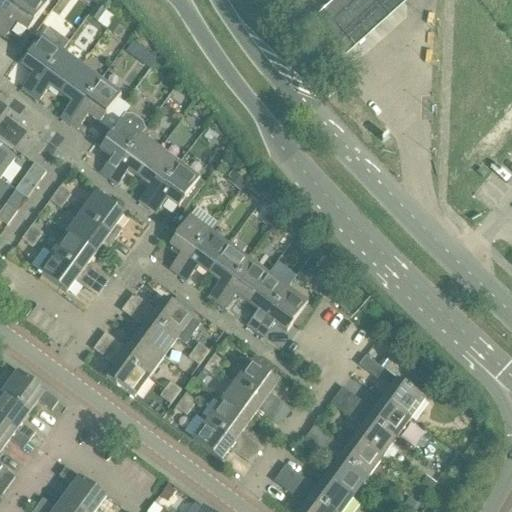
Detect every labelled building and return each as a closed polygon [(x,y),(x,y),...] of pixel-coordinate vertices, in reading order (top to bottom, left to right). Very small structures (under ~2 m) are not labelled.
[(47,6),(38,0),(19,0),(0,27),(0,38),(3,41),(14,25),(26,34),(47,6)] [(0,0),(0,27),(19,0),(0,0)] [(97,0),(77,0),(73,6),(88,15),(97,0)] [(325,0),(308,15),(341,54),(403,0),(325,0)] [(101,1),(88,18),(97,24),(110,7),(101,1)] [(122,30),(113,23),(107,31),(117,38),(122,30)] [(29,99),(60,56),(40,41),(19,69),(31,78),(20,93),(29,99)] [(60,56),(29,99),(37,105),(48,90),(59,98),(75,76),(79,70),(60,56)] [(67,127),(99,84),(79,70),(75,76),(59,98),(70,106),(59,122),(67,127)] [(99,84),(67,127),(75,134),(86,118),(98,127),(119,99),(99,84)] [(99,177),(107,183),(139,140),(145,131),(142,123),(132,116),(126,115),(98,153),(110,161),(99,177)] [(139,140),(107,183),(116,189),(127,174),(138,182),(151,165),(159,154),(139,140)] [(0,180),(13,163),(0,152),(0,180)] [(178,168),(159,154),(151,165),(138,182),(149,190),(137,205),(146,212),(170,179),(178,168)] [(44,175),(34,168),(29,175),(39,182),(44,175)] [(198,182),(178,168),(170,179),(146,212),(154,218),(165,202),(177,211),(198,182)] [(248,180),(234,169),(227,177),(229,179),(226,182),(238,192),(248,180)] [(480,170),(476,174),(482,179),(486,175),(480,170)] [(59,190),(53,197),(64,206),(69,198),(59,190)] [(80,217),(114,242),(120,233),(114,229),(123,217),(95,196),(80,217)] [(59,212),(64,206),(53,197),(48,205),(59,212)] [(0,213),(0,214),(10,222),(16,214),(5,206),(0,213)] [(10,222),(0,214),(0,224),(6,228),(10,222)] [(114,242),(80,217),(66,237),(94,258),(102,246),(108,250),(114,242)] [(177,279),(208,235),(189,220),(168,249),(180,257),(169,273),(177,279)] [(275,226),(268,235),(277,241),(283,232),(275,226)] [(31,229),(25,237),(35,244),(36,245),(41,237),(31,229)] [(208,235),(177,279),(185,285),(196,270),(208,278),(228,249),(208,235)] [(31,251),(36,245),(35,244),(25,237),(20,243),(31,251)] [(94,258),(66,237),(51,257),(85,282),(92,272),(86,268),(94,258)] [(248,264),(228,249),(208,278),(218,286),(207,301),(216,308),(241,273),(248,264)] [(85,282),(51,257),(37,276),(66,296),(74,284),(80,289),(85,282)] [(267,278),(248,264),(241,273),(216,308),(224,314),(235,298),(246,306),(267,278)] [(314,264),(305,276),(317,285),(326,273),(314,264)] [(286,292),(267,278),(246,306),(257,314),(246,330),(254,335),(281,298),(286,292)] [(306,307),(286,292),(281,298),(254,335),(263,342),(274,326),(286,335),(306,307)] [(148,309),(141,318),(175,343),(183,349),(199,328),(188,320),(192,314),(175,301),(170,307),(163,301),(154,313),(148,309)] [(175,343),(141,318),(136,326),(141,330),(133,342),(161,362),(168,353),(175,343)] [(161,362),(133,342),(125,352),(120,348),(116,353),(113,357),(147,382),(161,362)] [(192,355),(202,363),(208,355),(198,347),(192,355)] [(202,363),(192,355),(187,361),(198,369),(202,363)] [(147,382),(113,357),(108,364),(114,368),(105,381),(133,401),(147,382)] [(207,366),(218,374),(224,366),(213,358),(207,366)] [(233,385),(267,410),(274,401),(268,397),(277,385),(249,364),(233,385)] [(218,374),(207,366),(203,373),(213,380),(218,374)] [(388,392),(379,403),(396,416),(407,424),(423,403),(380,371),(373,380),(388,392)] [(56,405),(16,376),(1,396),(28,416),(36,404),(49,414),(56,405)] [(267,410),(233,385),(219,405),(247,426),(256,414),(262,418),(267,410)] [(164,393),(175,401),(180,394),(169,386),(164,393)] [(175,401),(164,393),(159,400),(170,408),(175,401)] [(20,427),(28,416),(1,396),(0,397),(0,425),(27,444),(33,436),(20,427)] [(179,405),(190,413),(196,405),(185,397),(179,405)] [(393,444),(407,424),(396,416),(379,403),(372,414),(356,403),(350,412),(378,433),(393,444)] [(190,413),(179,405),(174,412),(185,419),(190,413)] [(247,426),(219,405),(205,424),(239,449),(246,440),(240,436),(247,426)] [(379,463),(393,444),(378,433),(350,412),(345,419),(360,430),(351,442),(379,463)] [(239,449),(205,424),(191,444),(219,464),(228,452),(234,457),(239,449)] [(21,453),(27,444),(0,425),(0,454),(8,443),(21,453)] [(365,482),(379,463),(351,442),(344,452),(329,441),(322,450),(352,473),(365,482)] [(351,501),(365,482),(352,473),(322,450),(316,458),(332,469),(323,481),(339,492),(351,501)] [(0,471),(0,485),(6,490),(13,480),(0,471)] [(63,501),(77,511),(95,511),(104,500),(64,471),(57,480),(71,490),(63,501)] [(425,477),(418,487),(428,495),(436,485),(425,477)] [(324,511),(343,511),(351,501),(339,492),(323,481),(316,491),(300,479),(293,489),(324,511)] [(168,486),(159,499),(167,504),(176,492),(168,486)] [(324,511),(293,489),(288,496),(303,508),(299,511),(324,511)] [(408,498),(401,506),(408,511),(415,511),(420,506),(408,498)] [(77,511),(63,501),(54,511),(41,503),(35,511),(36,511),(77,511)]
